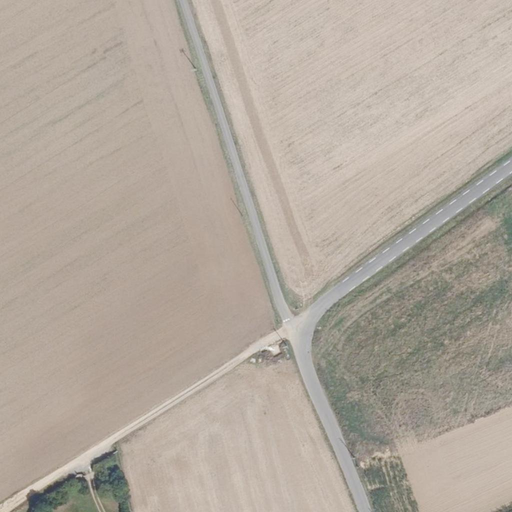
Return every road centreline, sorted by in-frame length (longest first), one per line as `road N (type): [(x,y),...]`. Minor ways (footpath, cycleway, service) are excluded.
road 1 (unclassified): [(293,330),(183,0)]
road 2 (track): [(293,330),(0,508)]
road 3 (unclassified): [(511,166),(293,330)]
road 4 (unclassified): [(366,511),(293,330)]
